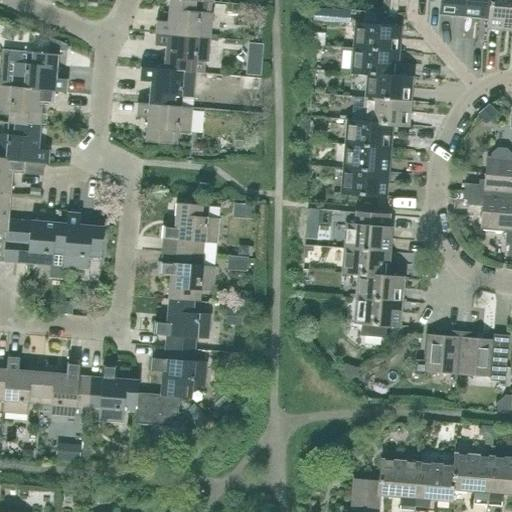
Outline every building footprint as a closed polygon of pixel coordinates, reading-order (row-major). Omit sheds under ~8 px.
[(201,2),(201,1),(188,0),(169,0),(167,22),(156,21),(155,33),(209,38),(212,13),(200,12),(201,2)] [(397,11),(398,0),(382,0),(382,9),(397,11)] [(464,16),(465,0),(440,0),(439,14),(464,16)] [(465,0),(464,16),(488,18),(489,0),(465,0)] [(511,23),(511,0),(489,0),(488,18),(487,28),(511,30),(511,23)] [(395,27),(396,24),(379,22),(378,25),(356,24),(353,48),(397,52),(399,27),(395,27)] [(207,62),(209,38),(155,33),(154,46),(165,47),(163,70),(194,73),(195,61),(207,62)] [(395,76),(397,52),(353,48),(351,73),(367,74),(395,76)] [(56,79),(58,55),(26,52),(25,64),(13,63),(11,87),(54,91),(54,92),(66,93),(67,80),(56,79)] [(163,70),(140,68),(139,81),(150,82),(148,104),(148,105),(179,108),(180,96),(192,97),(194,73),(163,70)] [(411,77),(395,76),(367,74),(365,97),(409,102),(411,77)] [(11,87),(0,85),(0,111),(9,112),(8,123),(40,126),(42,103),(53,104),(54,92),(54,91),(11,87)] [(407,126),(409,102),(365,97),(363,121),(363,122),(391,124),(391,125),(407,126)] [(148,105),(148,104),(137,103),(136,117),(147,118),(145,141),(176,144),(177,132),(189,133),(192,108),(179,108),(148,105)] [(363,122),(363,121),(347,120),(345,145),(389,149),(391,125),(391,124),(363,122)] [(38,149),(40,126),(8,123),(8,135),(0,134),(0,158),(24,161),(24,162),(48,164),(49,150),(38,149)] [(387,173),(389,149),(345,145),(343,169),(387,173)] [(511,155),(507,149),(497,148),(491,153),(490,157),(486,157),(484,180),(478,180),(478,185),(464,184),(463,192),(511,195),(511,159),(511,155)] [(0,158),(0,194),(10,196),(12,172),(23,173),(24,162),(24,161),(0,158)] [(385,197),(387,173),(343,169),(341,194),(385,197)] [(400,191),(400,200),(418,200),(419,192),(400,191)] [(511,195),(463,192),(463,200),(477,201),(476,206),(482,206),(480,230),(506,232),(505,243),(509,244),(508,256),(511,256),(511,195)] [(0,194),(0,231),(5,232),(4,250),(16,251),(19,220),(8,219),(10,196),(0,194)] [(206,218),(207,206),(176,203),(174,227),(162,226),(161,239),(173,240),(172,252),(214,255),(215,244),(216,244),(218,219),(206,218)] [(233,204),(232,218),(252,219),(253,206),(233,204)] [(79,225),(80,213),(67,212),(66,224),(67,224),(63,255),(62,267),(88,269),(88,257),(100,258),(103,227),(79,225)] [(66,224),(39,221),(19,220),(16,251),(28,252),(27,264),(51,266),(52,254),(63,255),(67,224),(66,224)] [(388,252),(390,228),(347,224),(344,249),(388,252)] [(386,276),(388,252),(344,249),(342,273),(358,275),(358,274),(386,277),(386,276)] [(213,267),(214,255),(172,252),(171,263),(159,262),(158,275),(170,276),(168,299),(199,302),(200,290),(212,291),(214,267),(213,267)] [(386,276),(386,277),(358,274),(358,275),(356,298),(400,302),(402,277),(386,276)] [(498,310),(500,284),(484,283),(483,309),(498,310)] [(398,327),(400,302),(356,298),(354,323),(361,324),(360,336),(384,338),(385,326),(398,327)] [(198,313),(199,302),(168,299),(166,323),(154,322),(153,335),(165,336),(164,347),(195,350),(196,338),(208,339),(210,314),(198,313)] [(460,332),(449,331),(443,331),(443,337),(425,335),(423,361),(415,360),(414,374),(422,375),(422,371),(456,374),(460,332)] [(476,339),(477,333),(460,332),(456,374),(490,377),(490,381),(505,382),(508,336),(493,335),(492,341),(476,339)] [(194,361),(195,350),(164,347),(163,359),(151,358),(150,371),(162,372),(160,395),(179,397),(191,398),(192,386),(204,387),(206,362),(194,361)] [(19,370),(20,358),(7,357),(6,369),(4,400),(3,400),(2,412),(27,414),(28,402),(39,403),(42,372),(19,370)] [(78,376),(80,364),(67,363),(65,374),(42,372),(39,403),(51,404),(50,416),(75,419),(76,407),(87,408),(90,377),(78,376)] [(115,379),(115,367),(102,366),(101,378),(90,377),(87,408),(99,409),(98,421),(123,423),(124,411),(135,412),(137,393),(138,380),(115,379)] [(160,395),(137,393),(135,412),(134,424),(177,427),(179,397),(160,395)] [(487,505),(491,457),(454,454),(453,466),(451,489),(452,489),(474,491),(472,504),(487,505)] [(511,494),(511,458),(491,457),(487,505),(501,506),(502,493),(511,494)] [(413,511),(417,463),(380,460),(378,482),(354,480),(352,500),(378,502),(378,495),(400,497),(399,510),(413,511)] [(451,489),(453,466),(417,463),(413,511),(425,511),(427,511),(428,499),(451,501),(452,489),(451,489)] [(376,511),(378,502),(352,500),(350,511),(376,511)]
